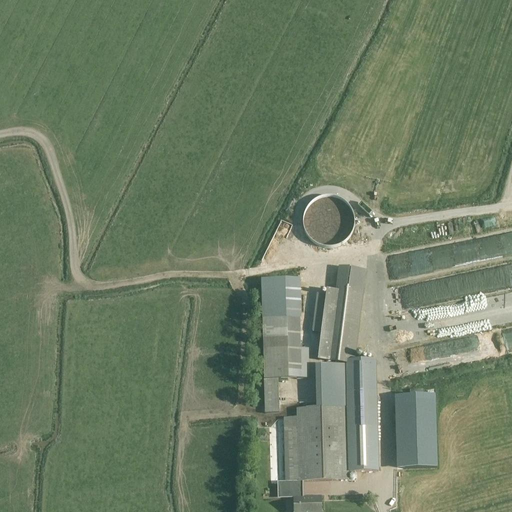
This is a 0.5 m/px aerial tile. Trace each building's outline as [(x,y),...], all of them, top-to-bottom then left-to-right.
[(305,218),(306,226),(308,233),(312,239),(317,243),(324,246),(331,247),(338,246),(345,243),(350,238),(354,232),(356,225),(356,217),(354,211),(350,205),(344,200),(337,197),(330,196),(323,197),(316,201),(311,205),(307,211),(305,218)] [(264,349),(265,381),(267,415),(279,415),(278,380),(308,379),(307,348),(303,348),(300,279),(261,281),(264,349)] [(359,289),(348,288),(339,286),(338,291),(327,290),(326,295),(317,294),(312,333),(321,334),(318,359),(329,360),(329,362),(339,363),(351,365),(353,352),(357,352),(364,290),(359,289)] [(348,479),(348,472),(381,471),(377,364),(316,366),(318,408),(283,409),(286,482),(279,482),(279,499),(295,499),(295,511),(322,511),(322,497),(304,498),(303,481),(348,479)] [(437,395),(395,397),(398,468),(440,467),(437,395)]
